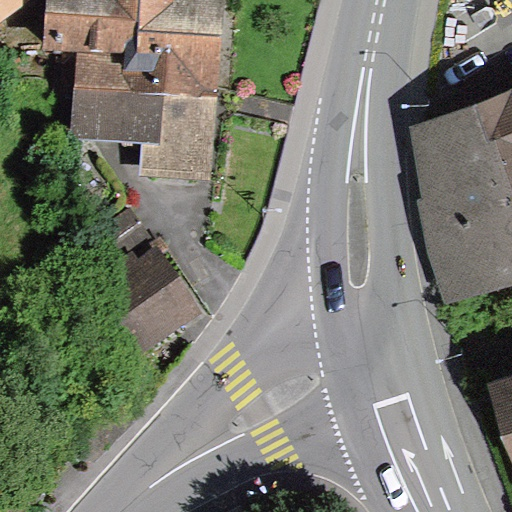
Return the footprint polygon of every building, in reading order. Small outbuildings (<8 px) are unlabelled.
[(0,0),(0,13),(18,0),(0,0)] [(129,0),(57,0),(54,53),(86,57),(131,60),(130,73),(158,75),(158,67),(206,70),(212,5),(129,0)] [(151,169),(197,174),(206,70),(158,67),(158,75),(130,73),(131,60),(86,57),(83,95),(99,96),(97,116),(124,118),(123,131),(154,134),(151,169)] [(460,189),(421,201),(447,279),(511,257),(511,98),(424,130),(442,184),(457,179),(460,189)] [(92,288),(133,347),(178,318),(139,259),(92,288)]
